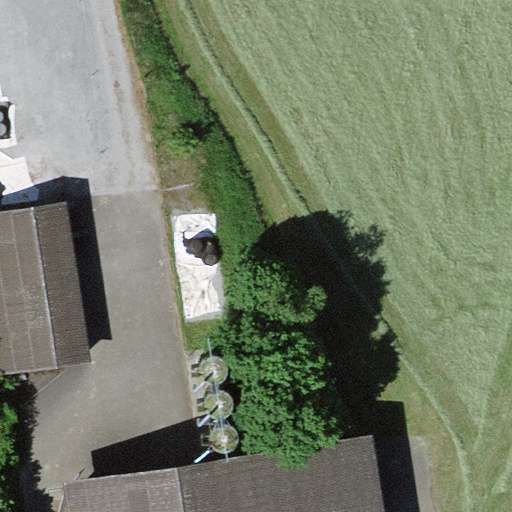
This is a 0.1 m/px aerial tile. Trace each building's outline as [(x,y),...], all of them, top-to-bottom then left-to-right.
[(85,355),(62,205),(0,214),(0,353),(2,368),(85,355)] [(221,350),(215,349),(209,350),(204,353),(201,358),(200,364),(201,369),(204,374),(209,378),(214,379),(220,378),(225,375),(228,370),(230,364),(229,358),(225,353),(221,350)] [(226,385),(220,383),(214,384),(209,388),(206,392),(205,398),(206,404),(209,409),(214,412),(220,413),(225,412),(230,409),(234,404),(235,399),(234,393),(231,388),(226,385)] [(230,418),(225,416),(219,417),(214,421),(211,425),(209,431),(211,437),(214,442),(219,445),(224,446),(230,445),(235,442),(238,437),(240,432),(238,426),(235,421),(230,418)] [(363,511),(353,444),(82,486),(85,511),(363,511)]
